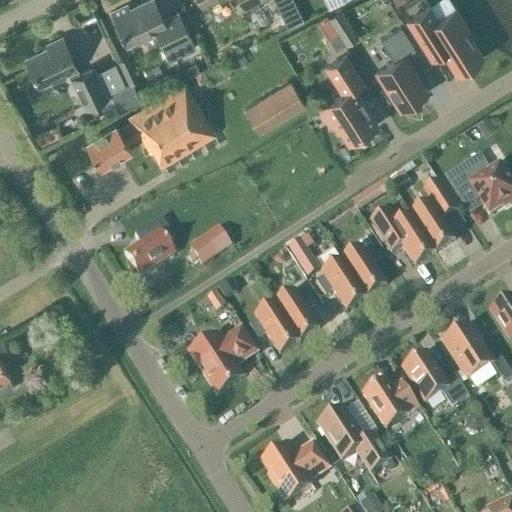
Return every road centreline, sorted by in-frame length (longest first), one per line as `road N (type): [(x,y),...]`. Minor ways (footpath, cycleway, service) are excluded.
road 1 (residential): [(201,447),(511,248)]
road 2 (residential): [(201,447),(8,146)]
road 3 (residential): [(511,81),(350,185)]
